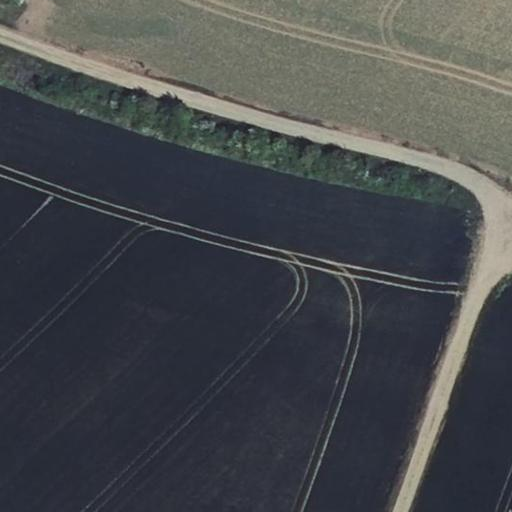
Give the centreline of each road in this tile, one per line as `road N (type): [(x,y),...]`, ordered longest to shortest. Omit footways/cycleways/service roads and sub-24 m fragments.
road 1 (unclassified): [(0,33),(157,88),(422,158),(474,180),(511,233)]
road 2 (unclassified): [(395,511),(477,285),(511,233)]
